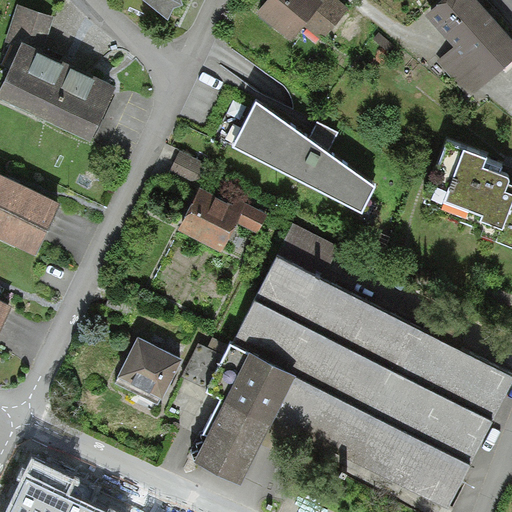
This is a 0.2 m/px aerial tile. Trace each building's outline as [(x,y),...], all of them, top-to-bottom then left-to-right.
[(144,0),(169,20),(175,9),(183,6),(181,0),(144,0)] [(343,12),(328,0),(319,0),(318,2),(315,0),(267,0),(257,12),(292,40),(303,25),(322,39),(343,12)] [(511,63),(511,46),(471,0),(447,0),(425,18),(452,49),(436,62),(469,100),(511,63)] [(0,101),(93,138),(113,89),(34,58),(49,23),(19,11),(0,57),(0,62),(13,67),(0,101)] [(255,97),(231,148),(363,216),(380,186),(255,97)] [(451,144),(427,202),(501,233),(497,243),(511,249),(511,177),(503,174),(506,167),(451,144)] [(191,188),(202,168),(177,155),(167,175),(191,188)] [(57,203),(0,177),(0,238),(34,254),(57,203)] [(229,206),(200,191),(180,230),(221,251),(236,223),(255,232),(263,215),(232,200),(229,206)] [(337,248),(290,225),(208,392),(225,400),(194,461),(241,484),(271,424),(445,509),(511,374),(321,280),(337,248)] [(0,324),(9,305),(0,301),(0,324)] [(178,361),(138,340),(115,384),(155,405),(178,361)] [(98,511),(64,496),(71,482),(34,465),(11,511),(98,511)]
